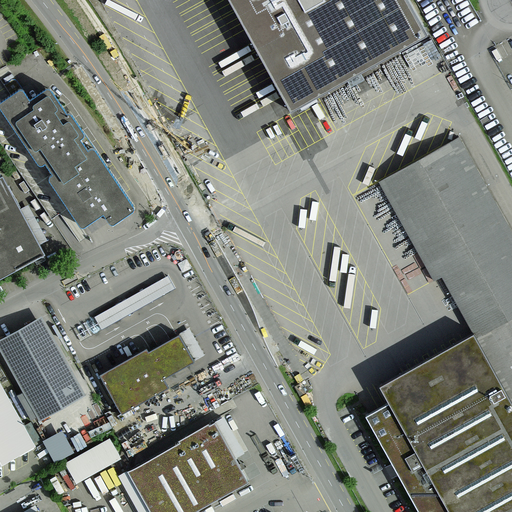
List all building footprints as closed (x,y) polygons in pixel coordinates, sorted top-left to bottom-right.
[(228,0),(291,112),(428,37),(407,0),(228,0)] [(133,207),(132,206),(70,115),(69,113),(67,113),(66,114),(50,90),(49,89),(47,88),(46,88),(44,89),(29,100),(17,82),(15,81),(13,80),(10,81),(0,87),(0,109),(37,164),(38,165),(40,165),(42,165),(44,164),(51,174),(49,176),(48,177),(48,179),(48,181),(79,226),(81,227),(84,226),(102,214),(108,223),(110,224),(112,224),(120,219),(131,211),(133,209),(133,207)] [(441,276),(472,332),(511,403),(511,234),(458,137),(378,182),(433,281),(441,276)] [(0,277),(45,253),(2,175),(0,176),(0,277)] [(169,275),(125,299),(132,312),(176,288),(169,275)] [(125,299),(114,305),(121,318),(132,312),(125,299)] [(82,340),(121,318),(114,305),(75,327),(82,340)] [(7,338),(0,341),(0,351),(39,422),(85,396),(42,319),(7,338)] [(511,511),(511,403),(472,332),(378,385),(388,402),(364,415),(418,511),(511,511)] [(120,413),(168,387),(163,378),(193,361),(178,334),(148,351),(146,348),(98,374),(120,413)] [(0,464),(34,446),(0,384),(0,464)] [(299,396),(304,392),(299,384),(294,387),(299,396)] [(217,426),(130,474),(151,511),(191,511),(248,481),(238,464),(217,426)]
